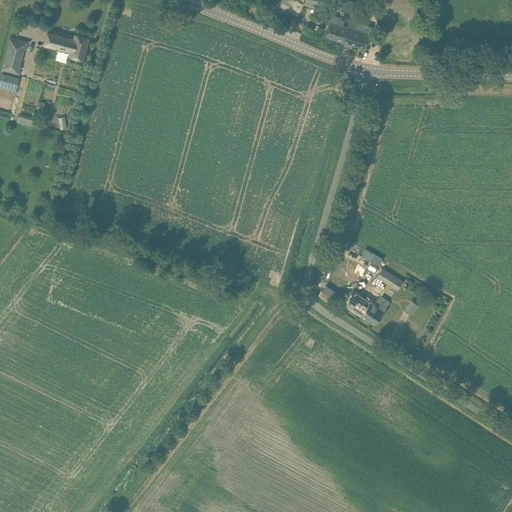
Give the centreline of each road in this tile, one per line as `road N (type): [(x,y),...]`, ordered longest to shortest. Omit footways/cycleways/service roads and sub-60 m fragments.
road 1 (unclassified): [(511,432),(321,306),(311,291),(366,71)]
road 2 (track): [(311,291),(271,312),(115,511)]
road 3 (unclassified): [(366,71),(185,0)]
road 4 (unclassified): [(511,77),(366,71)]
